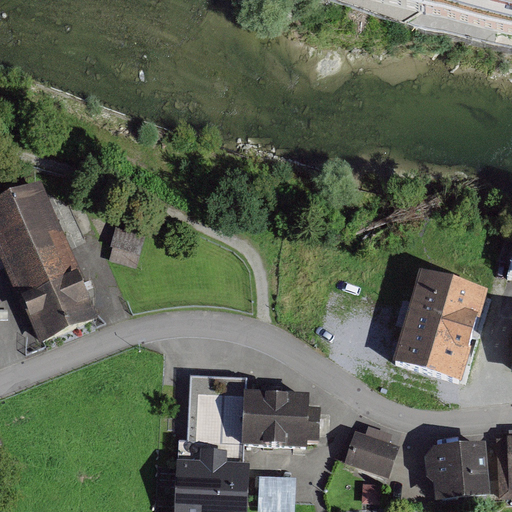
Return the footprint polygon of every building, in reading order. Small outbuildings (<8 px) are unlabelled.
[(511,0),(356,0),(511,39),(511,0)] [(36,186),(0,201),(0,263),(33,342),(91,318),(36,186)] [(490,231),(450,220),(439,259),(479,269),(490,231)] [(146,235),(118,228),(108,264),(137,271),(146,235)] [(484,297),(422,280),(397,370),(460,387),(484,297)] [(247,381),(188,378),(182,511),(239,511),(242,448),(316,451),(317,413),(306,413),(307,399),(247,397),(247,381)] [(396,447),(356,435),(345,467),(386,480),(396,447)] [(511,439),(499,440),(501,501),(511,500),(511,439)] [(480,449),(427,454),(431,507),(484,503),(480,449)] [(292,484),(261,484),(261,507),(292,507),(292,484)]
